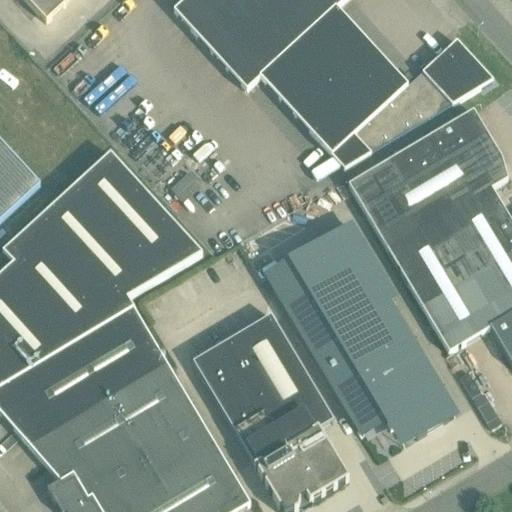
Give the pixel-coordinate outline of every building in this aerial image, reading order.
[(20,0),(45,27),(63,11),(53,0),(20,0)] [(53,0),(63,11),(75,0),(53,0)] [(192,0),(174,17),(246,96),(260,83),(344,174),(492,86),(456,47),(407,92),(336,14),(350,2),(348,0),(192,0)] [(511,229),(491,195),(507,185),(501,164),(473,116),(452,129),(348,191),(448,359),(487,336),(497,354),(502,355),(511,372),(511,229)] [(0,226),(40,190),(0,147),(0,226)] [(245,511),(250,509),(134,315),(127,304),(202,259),(110,159),(2,257),(13,269),(0,280),(0,419),(59,487),(47,495),(56,511),(245,511)] [(363,438),(384,426),(390,436),(406,426),(416,444),(447,426),(437,408),(440,406),(432,392),(436,390),(406,339),(381,315),(393,302),(350,232),(267,282),(362,441),(364,440),(363,438)] [(254,471),(277,511),(298,511),(299,510),(302,511),(308,507),(309,508),(348,484),(318,435),(333,426),(270,321),(192,368),(254,471)]
